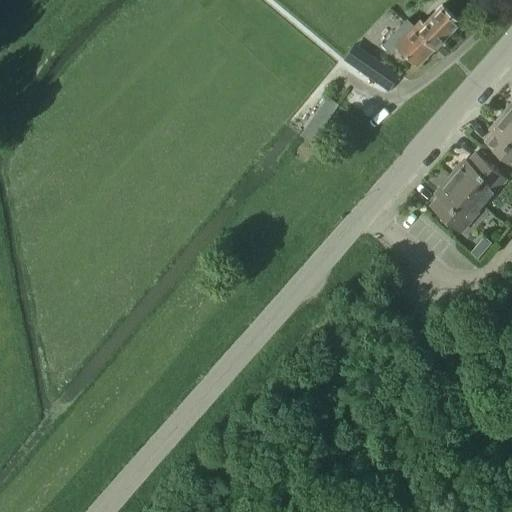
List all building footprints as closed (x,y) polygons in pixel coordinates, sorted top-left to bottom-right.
[(413,26),(432,49),(434,47),(435,47),(459,21),(441,3),(424,20),(421,17),(413,26)] [(407,20),(381,46),(390,54),(398,46),(417,64),(432,49),(413,26),(407,20)] [(387,89),(398,74),(364,52),(353,68),(387,89)] [(327,96),(319,107),(334,120),(343,109),(327,96)] [(511,118),(504,112),(496,121),(499,124),(485,140),(511,162),(511,118)] [(449,176),(483,205),(505,178),(475,152),(461,169),(458,166),(449,176)] [(461,230),(483,205),(449,176),(441,185),(445,188),(431,204),(461,230)] [(478,244),(471,251),(479,258),(486,251),(478,244)]
